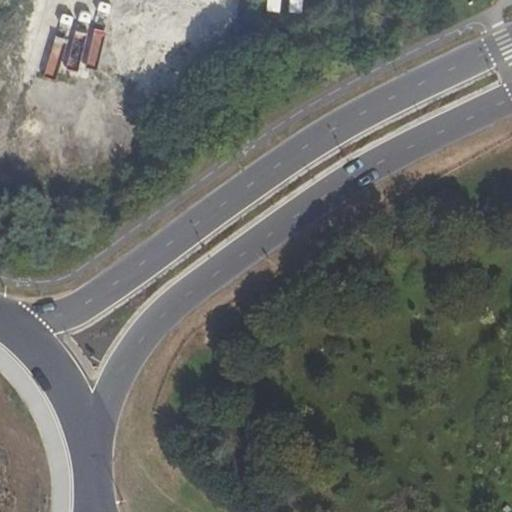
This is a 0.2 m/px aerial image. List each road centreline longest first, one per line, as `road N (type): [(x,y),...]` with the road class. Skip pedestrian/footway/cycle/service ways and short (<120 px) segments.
road 1 (secondary): [(511,46),(335,133),(93,306),(12,327)]
road 2 (secondary): [(86,453),(126,361),(164,316),(407,147),(511,96)]
road 3 (primary): [(86,453),(60,384),(12,327)]
